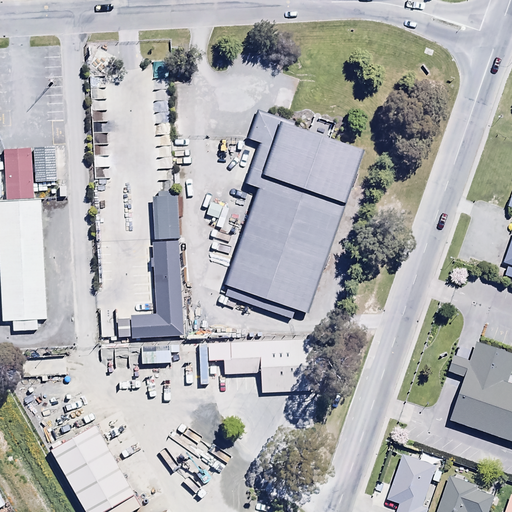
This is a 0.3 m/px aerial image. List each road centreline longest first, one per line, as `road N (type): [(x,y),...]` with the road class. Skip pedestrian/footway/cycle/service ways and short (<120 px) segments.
road 1 (tertiary): [(505,41),(344,511)]
road 2 (residential): [(505,41),(392,0)]
